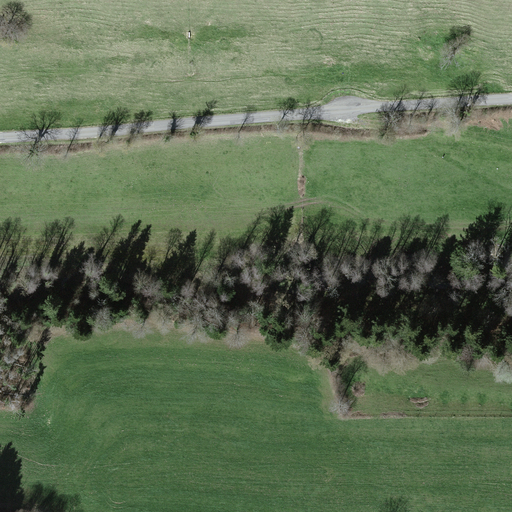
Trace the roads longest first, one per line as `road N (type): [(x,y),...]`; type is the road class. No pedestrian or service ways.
road 1 (tertiary): [(0,139),(511,98)]
road 2 (track): [(348,108),(358,121),(511,144)]
